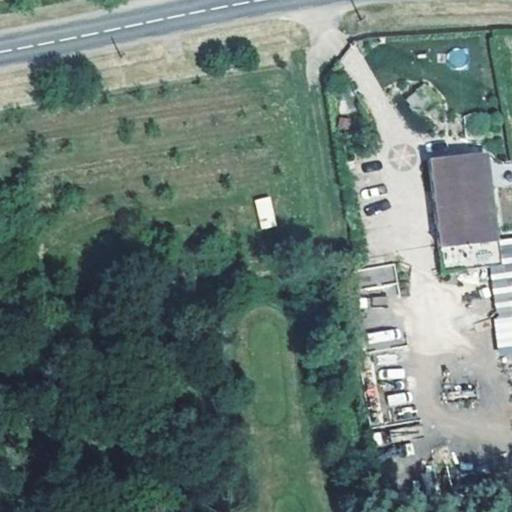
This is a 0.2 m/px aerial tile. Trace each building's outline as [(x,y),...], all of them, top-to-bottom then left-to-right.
[(405,100),(419,114),(434,100),(420,86),(405,100)] [(479,155),(427,162),(437,248),(489,242),(479,155)] [(268,204),(258,206),(261,221),(271,219),(268,204)] [(489,242),(437,248),(440,273),(492,267),(489,242)] [(169,274),(131,282),(135,298),(172,290),(169,274)] [(370,280),(344,285),(369,411),(395,405),(370,280)]
